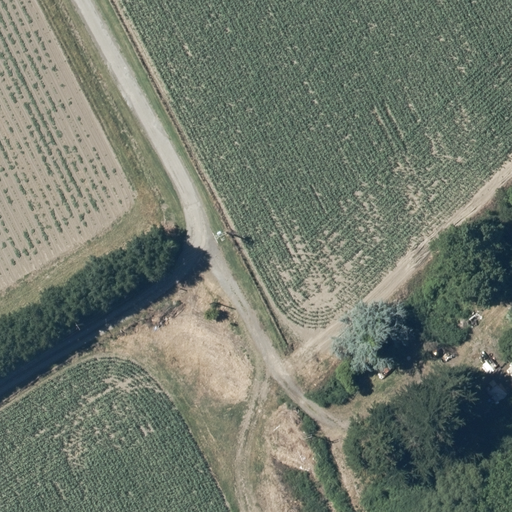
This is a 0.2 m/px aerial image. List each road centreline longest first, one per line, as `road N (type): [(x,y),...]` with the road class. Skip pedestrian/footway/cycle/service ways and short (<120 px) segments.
road 1 (unknown): [(279,370),(364,319),(511,174)]
road 2 (track): [(195,225),(279,370)]
